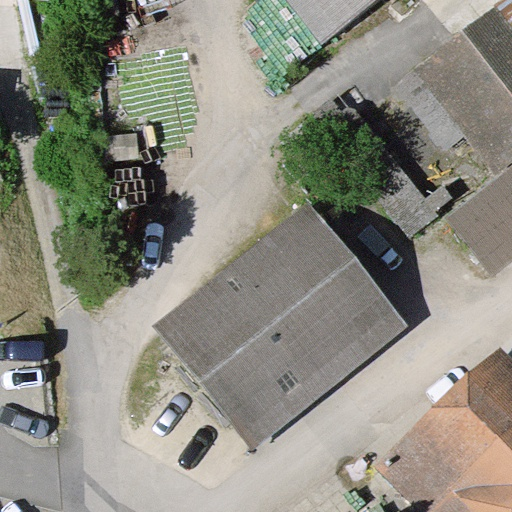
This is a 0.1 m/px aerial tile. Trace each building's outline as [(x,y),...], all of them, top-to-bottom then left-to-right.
[(278,0),(320,55),(392,0),(278,0)] [(511,2),(414,78),(494,181),(511,167),(511,2)] [(511,167),(494,181),(443,220),(497,289),(511,277),(511,167)] [(247,409),(371,312),(314,241),(190,338),(247,409)] [(511,511),(511,360),(505,353),(383,467),(424,511),(511,511)]
